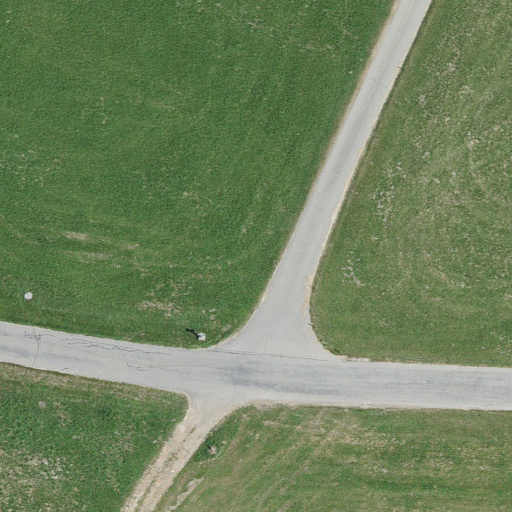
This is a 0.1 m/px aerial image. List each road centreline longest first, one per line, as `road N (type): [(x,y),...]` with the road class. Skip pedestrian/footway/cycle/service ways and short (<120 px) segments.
road 1 (tertiary): [(511,392),(0,342)]
road 2 (track): [(415,0),(253,369)]
